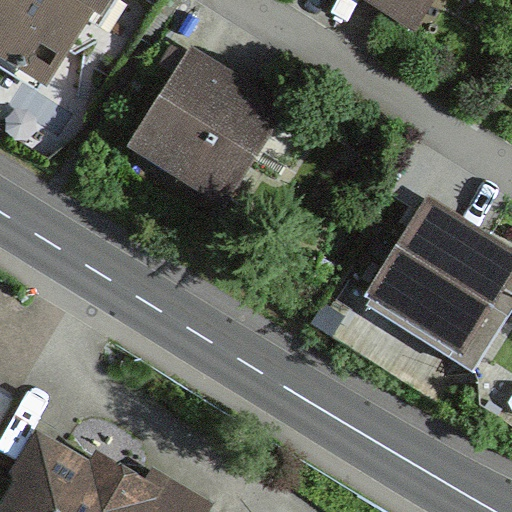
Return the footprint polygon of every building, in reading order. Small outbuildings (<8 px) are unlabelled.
[(101,0),(0,0),(0,62),(47,91),(101,0)] [(346,0),(402,36),(425,0),(431,0),(450,13),(458,0),(346,0)] [(203,213),(268,107),(171,49),(107,154),(203,213)] [(445,367),(511,270),(511,250),(424,190),(348,301),(445,367)] [(143,500),(23,437),(0,476),(0,511),(205,511),(154,481),(143,500)]
